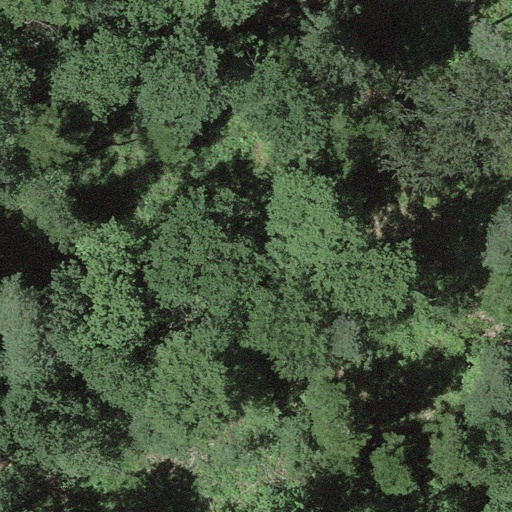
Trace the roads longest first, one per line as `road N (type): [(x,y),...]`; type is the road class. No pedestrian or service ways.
road 1 (track): [(0,459),(80,378),(106,334),(125,258),(131,168),(127,0)]
road 2 (track): [(95,357),(141,511)]
